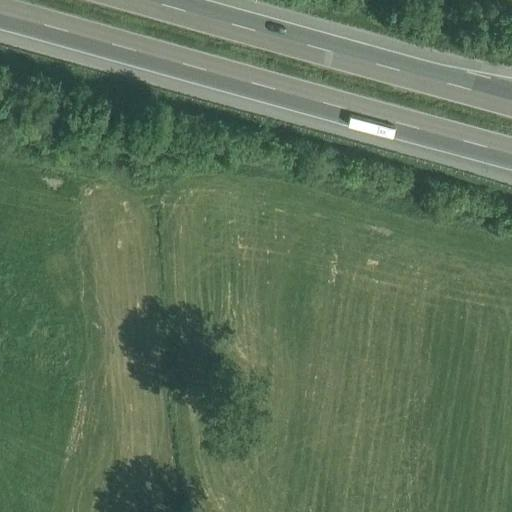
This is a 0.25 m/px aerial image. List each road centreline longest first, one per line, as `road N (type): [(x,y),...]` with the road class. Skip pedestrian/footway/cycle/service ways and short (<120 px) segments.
road 1 (motorway): [(0,11),(511,147)]
road 2 (motorway): [(511,95),(153,0)]
